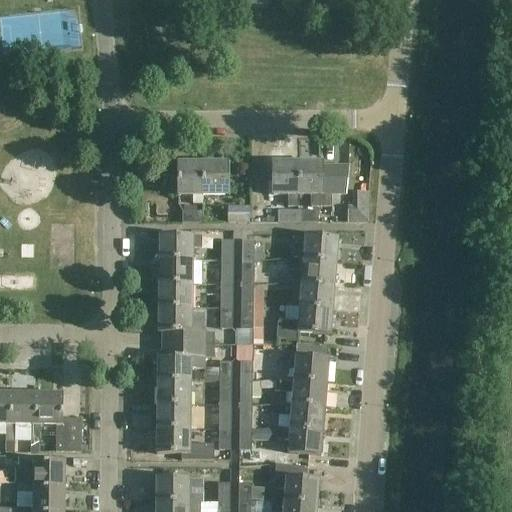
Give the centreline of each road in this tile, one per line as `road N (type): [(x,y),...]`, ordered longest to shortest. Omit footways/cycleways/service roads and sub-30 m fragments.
road 1 (track): [(467,511),(511,0)]
road 2 (unclassified): [(364,511),(396,121)]
road 3 (residential): [(396,121),(114,121)]
road 4 (residential): [(111,337),(114,121)]
road 5 (residential): [(108,511),(111,337)]
road 6 (residential): [(114,121),(101,0)]
road 7 (unclassified): [(396,121),(405,0)]
